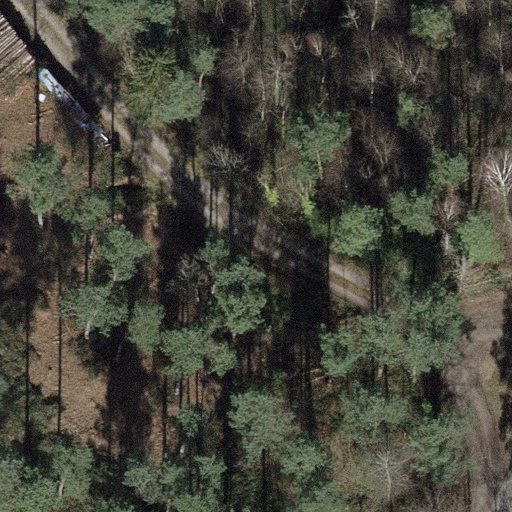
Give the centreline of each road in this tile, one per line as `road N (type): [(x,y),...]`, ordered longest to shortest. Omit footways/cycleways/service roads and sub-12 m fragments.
road 1 (track): [(511,332),(420,327),(256,255),(101,117),(32,0)]
road 2 (track): [(420,327),(511,496)]
